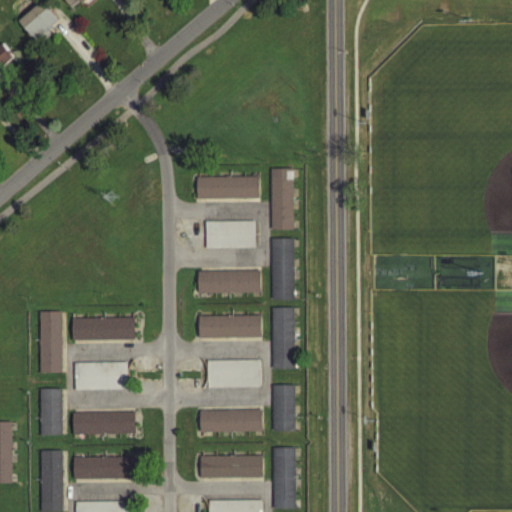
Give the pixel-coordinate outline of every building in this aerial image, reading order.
[(59,27),(40,7),(17,28),(36,48),(59,27)] [(0,74),(13,62),(1,49),(0,49),(0,74)] [(292,235),(270,235),(269,173),(291,173),(292,235)] [(195,203),(194,181),(257,181),(257,203),(195,203)] [(204,254),(203,227),(252,226),(253,253),(204,254)] [(269,243),(292,243),(293,304),(270,304),(269,243)] [(196,298),(195,276),(258,275),(259,297),(196,298)] [(270,312),(292,312),(293,373),(271,374),(270,312)] [(59,377),(37,377),(37,316),(59,316),(59,377)] [(197,343),(197,320),(259,319),(259,342),(197,343)] [(70,345),(70,323),(133,322),(133,344),(70,345)] [(205,393),(205,366),(258,365),(258,391),(205,393)] [(72,395),(72,368),(125,367),(125,394),(72,395)] [(293,390),(293,436),(271,436),(271,390),(293,390)] [(59,393),(60,439),(39,440),(38,394),(59,393)] [(198,437),(197,415),(261,414),(261,436),(198,437)] [(71,439),(70,418),(133,417),(133,439),(71,439)] [(9,488),(0,488),(0,427),(9,427),(9,488)] [(271,511),(271,453),(292,452),(293,511),(271,511)] [(60,455),(60,511),(39,511),(39,455),(60,455)] [(198,483),(198,461),(261,460),(261,482),(198,483)] [(71,484),(71,462),(135,461),(135,483),(71,484)]
